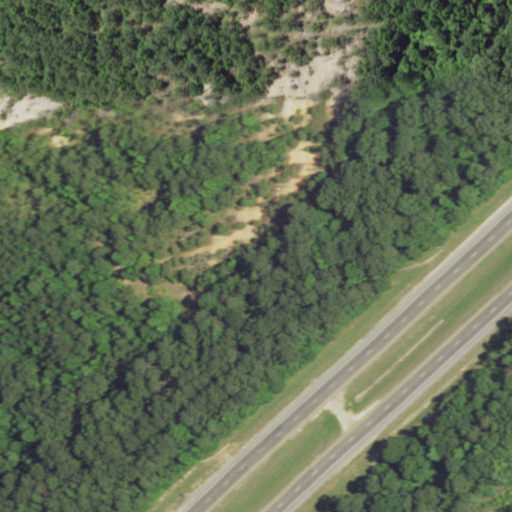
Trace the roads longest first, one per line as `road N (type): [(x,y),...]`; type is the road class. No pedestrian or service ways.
road 1 (residential): [(511,15),(153,130),(0,94)]
road 2 (motorway): [(511,219),(199,511)]
road 3 (motorway): [(277,511),(511,292)]
